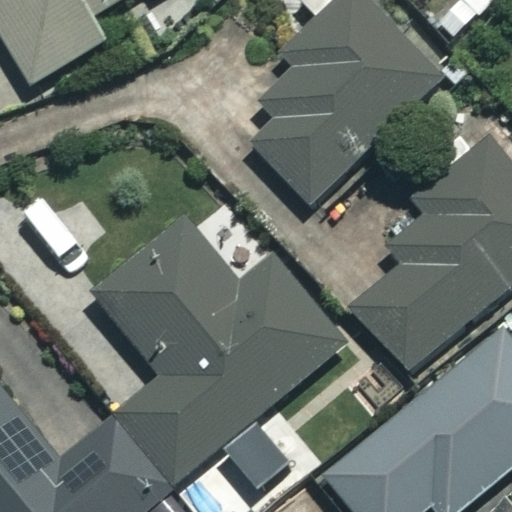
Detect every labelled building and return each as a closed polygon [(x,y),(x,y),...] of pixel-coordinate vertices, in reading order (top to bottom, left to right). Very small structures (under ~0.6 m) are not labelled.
[(0,0),(0,42),(28,89),(102,45),(88,21),(124,0),(0,0)] [(443,83),(361,0),(341,0),(295,45),(290,78),(261,107),(275,122),(248,149),(310,213),(443,83)] [(511,284),(511,168),(489,141),(375,235),(401,267),(350,309),(404,374),(511,284)] [(237,289),(183,225),(92,300),(158,380),(122,409),(181,480),(341,348),(270,262),(237,289)] [(458,511),(511,468),(511,351),(500,337),(324,480),(350,511),(424,511),(429,509),(431,511),(458,511)] [(55,466),(0,398),(0,511),(145,511),(167,494),(108,422),(55,466)]
